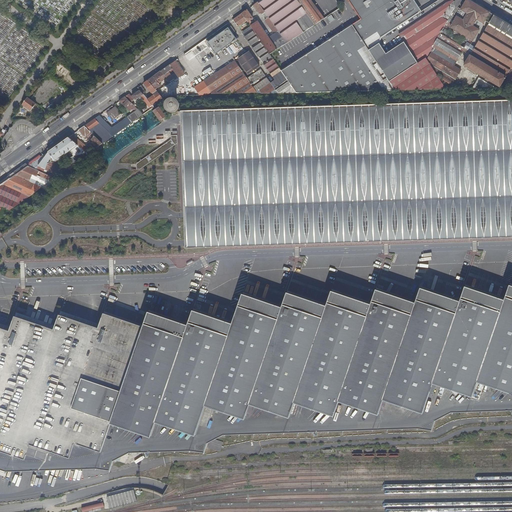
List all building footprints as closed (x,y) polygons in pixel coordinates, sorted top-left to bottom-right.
[(315,25),(297,0),(260,0),(254,5),(260,14),(263,14),(265,12),(269,17),(264,20),(273,32),(277,32),(278,31),(282,37),(272,43),(268,37),(258,22),(251,27),(253,29),(260,40),(261,41),(270,54),(277,50),(280,47),(315,25)] [(297,0),(315,25),(323,19),(309,0),(297,0)] [(395,29),(423,10),(416,0),(349,0),(362,20),(356,24),(366,38),(362,41),(368,50),(379,44),(381,39),(395,29)] [(457,5),(459,0),(457,0),(453,1),(452,0),(447,2),(398,34),(404,42),(385,54),(379,44),(368,50),(396,91),(446,90),(429,61),(426,64),(425,62),(420,65),(419,64),(427,59),(426,58),(446,24),(457,5)] [(398,34),(447,2),(445,0),(438,0),(423,10),(395,29),(398,34)] [(485,20),(490,13),(468,0),(466,0),(462,8),(457,5),(446,24),(472,40),(485,20)] [(254,21),(247,10),(242,13),(247,21),(249,24),(254,21)] [(247,21),(242,13),(233,20),(238,27),(247,21)] [(489,23),(494,15),(490,13),(485,20),(489,23)] [(511,36),(511,25),(494,15),(489,23),(511,36)] [(506,77),(511,66),(511,36),(489,23),(464,65),(486,79),(500,87),(506,77)] [(396,91),(368,50),(362,41),(366,38),(356,24),(281,71),(287,80),(296,93),(396,91)] [(472,40),(446,24),(426,58),(427,59),(429,61),(446,90),(450,89),(455,80),(448,76),(450,74),(456,78),(461,70),(455,67),(472,40)] [(231,27),(208,43),(216,54),(236,40),(232,34),(234,32),(231,27)] [(260,40),(253,29),(244,35),(251,46),(260,40)] [(278,31),(277,32),(268,37),(272,43),(282,37),(278,31)] [(281,71),(273,59),(270,54),(261,41),(252,47),(262,63),(265,60),(266,62),(263,64),(272,77),(281,71)] [(280,53),(277,50),(270,54),(273,59),(280,54),(280,53)] [(249,52),(238,59),(248,75),(259,67),(249,52)] [(179,61),(178,59),(170,65),(173,70),(178,78),(180,81),(190,96),(196,96),(191,88),(193,86),(177,62),(179,61)] [(235,61),(194,88),(199,95),(207,95),(210,93),(211,94),(256,93),(257,94),(296,93),(287,80),(274,89),(270,83),(270,84),(259,91),(254,90),(253,87),(235,61)] [(173,70),(170,65),(161,71),(166,78),(170,83),(174,79),(169,73),(173,70)] [(247,78),(253,87),(266,78),(260,69),(247,78)] [(166,78),(161,71),(148,80),(156,90),(161,86),(162,85),(160,83),(166,78)] [(274,89),(287,80),(281,71),(272,77),(275,80),(270,83),(274,89)] [(253,87),(254,90),(259,91),(270,84),(266,78),(253,87)] [(478,79),(472,89),(493,89),(478,79)] [(156,90),(148,80),(144,84),(153,95),(150,98),(148,95),(146,97),(153,107),(155,106),(154,104),(162,98),(156,90)] [(179,96),(187,96),(179,83),(173,87),(179,96)] [(153,107),(146,97),(139,90),(132,96),(135,100),(136,100),(137,101),(140,99),(139,97),(140,96),(151,109),(153,107)] [(497,237),(511,237),(511,100),(480,102),(479,92),(422,94),(422,103),(180,111),(181,153),(182,174),(183,215),(184,242),(184,245),(203,244),(203,247),(497,237)] [(134,100),(129,94),(125,97),(131,103),(134,100)] [(35,103),(27,97),(22,105),(30,111),(35,103)] [(131,103),(125,97),(119,101),(129,111),(130,111),(131,112),(133,109),(135,111),(137,109),(131,103)] [(53,115),(71,102),(69,100),(51,112),(53,115)] [(177,107),(177,105),(177,104),(176,102),(174,101),(173,101),(171,101),(169,102),(169,103),(168,104),(168,105),(168,106),(169,107),(170,109),(171,110),(173,110),(174,110),(175,109),(176,109),(177,108),(177,107)] [(111,120),(121,113),(115,105),(105,111),(111,120)] [(159,108),(154,111),(160,120),(165,117),(159,108)] [(131,124),(143,115),(139,110),(127,119),(131,124)] [(112,137),(131,124),(127,119),(112,130),(99,116),(94,118),(98,123),(112,137)] [(98,123),(94,118),(90,122),(86,125),(90,130),(98,123)] [(90,132),(84,126),(78,130),(81,135),(86,137),(88,135),(90,132)] [(98,147),(102,144),(90,132),(88,135),(92,139),(91,140),(98,147)] [(89,148),(72,134),(68,138),(86,152),(89,148)] [(86,152),(68,138),(48,152),(55,163),(65,160),(69,158),(68,156),(67,157),(65,155),(69,152),(73,157),(81,154),(86,152)] [(171,140),(134,163),(138,169),(175,145),(171,140)] [(55,163),(48,152),(28,166),(43,173),(45,169),(56,175),(61,166),(55,163)] [(83,158),(81,154),(73,157),(69,158),(65,160),(66,163),(83,158)] [(15,175),(42,188),(54,179),(43,173),(28,166),(22,171),(15,175)] [(67,169),(61,166),(56,175),(58,175),(67,169)] [(0,195),(18,204),(34,193),(42,188),(15,175),(0,186),(0,195)] [(0,208),(7,212),(18,204),(0,195),(0,208)] [(511,287),(507,286),(502,301),(462,288),(456,303),(417,289),(413,304),(373,291),(368,306),(328,292),(323,307),(283,293),(278,308),(238,295),(229,325),(188,312),(183,326),(143,314),(139,327),(100,314),(95,329),(56,316),(53,322),(50,331),(11,317),(5,332),(0,330),(0,470),(8,473),(97,469),(110,472),(114,462),(131,453),(191,451),(205,453),(209,444),(224,435),(419,429),(432,431),(434,421),(451,413),(482,411),(511,410),(511,287)] [(134,493),(107,500),(110,511),(137,505),(134,493)]
